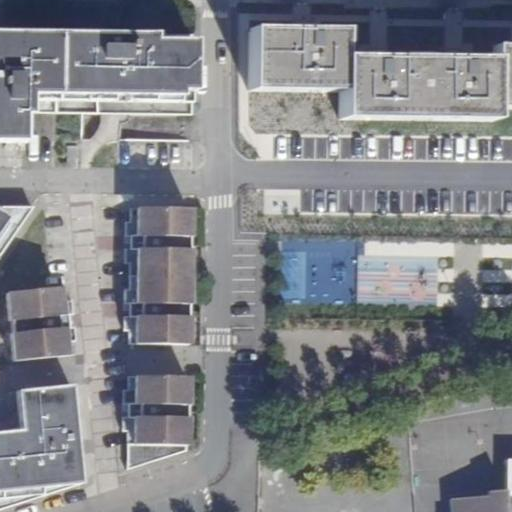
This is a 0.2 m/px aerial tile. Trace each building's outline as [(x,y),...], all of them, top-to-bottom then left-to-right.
[(311,21),(292,21),(292,30),(300,30),(300,27),(301,25),(303,24),(311,22),(311,21)] [(511,47),(491,47),(490,60),(461,60),(462,51),(453,53),(452,54),(450,56),(450,59),(442,59),(387,59),(379,58),(379,56),(378,53),(376,52),(368,50),(368,58),(340,58),(340,31),(311,30),(311,22),(303,24),(301,25),(300,27),(300,30),(292,30),(249,29),(248,86),(339,87),(339,93),(339,114),(490,116),(491,109),(491,103),(511,103),(511,47)] [(0,144),(26,145),(27,113),(188,115),(189,96),(193,95),(193,54),(188,54),(189,35),(0,31),(0,144)] [(379,56),(379,58),(387,59),(387,50),(368,49),(368,50),(376,52),(378,53),(379,56)] [(442,50),(442,59),(450,59),(450,56),(452,54),(453,53),(462,51),(442,50)] [(0,258),(34,210),(0,209),(0,258)] [(127,332),(127,345),(186,345),(188,211),(129,209),(129,222),(124,222),(124,236),(128,236),(154,237),(154,249),(128,249),(124,249),(123,264),(128,264),(128,290),(122,290),(123,304),(128,304),(154,305),(154,318),(128,318),(123,317),(122,331),(127,332)] [(154,249),(154,237),(128,236),(128,249),(154,249)] [(72,328),(69,328),(43,331),(41,319),(67,316),(71,316),(70,301),(66,302),(64,288),(5,293),(13,362),(71,356),(70,342),(74,341),(72,328)] [(128,304),(128,318),(154,318),(154,305),(128,304)] [(41,319),(43,331),(69,328),(67,316),(41,319)] [(122,405),(127,405),(154,406),(154,420),(126,419),(122,419),(121,433),(126,433),(125,471),(184,452),(186,378),(128,378),(127,391),(122,391),(122,405)] [(0,511),(80,485),(69,387),(15,393),(19,432),(0,434),(0,511)] [(127,405),(126,419),(154,420),(154,406),(127,405)] [(511,511),(511,458),(504,459),(503,495),(484,497),(484,501),(448,504),(448,511),(511,511)]
